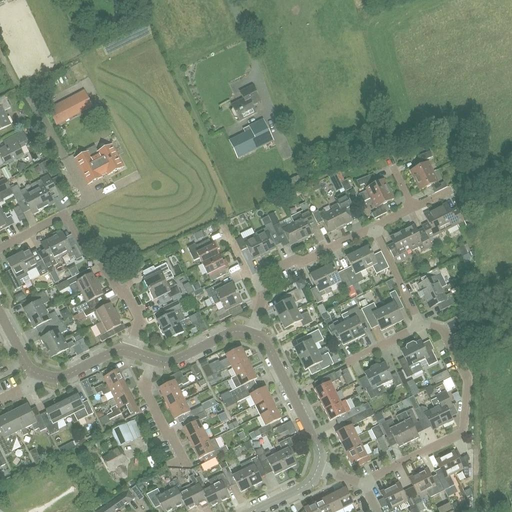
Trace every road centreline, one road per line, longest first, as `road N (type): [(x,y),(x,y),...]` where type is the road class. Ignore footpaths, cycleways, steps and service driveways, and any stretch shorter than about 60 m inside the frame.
road 1 (residential): [(420,326),(442,329),(466,376),(463,431),(362,483)]
road 2 (residential): [(130,351),(140,319),(69,221),(58,218),(0,248)]
road 3 (tertiary): [(317,467),(318,449),(290,391),(265,342),(250,333)]
road 4 (residential): [(259,281),(373,228)]
